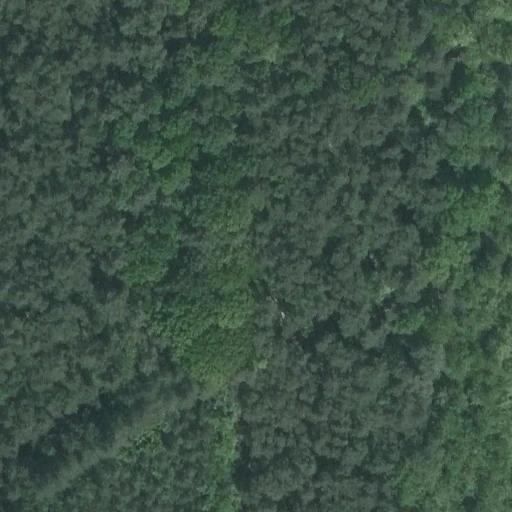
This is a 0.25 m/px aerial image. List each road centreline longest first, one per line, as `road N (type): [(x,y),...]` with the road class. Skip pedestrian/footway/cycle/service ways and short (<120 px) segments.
road 1 (track): [(223,295),(215,0)]
road 2 (track): [(223,295),(0,442)]
road 3 (track): [(227,511),(223,295)]
